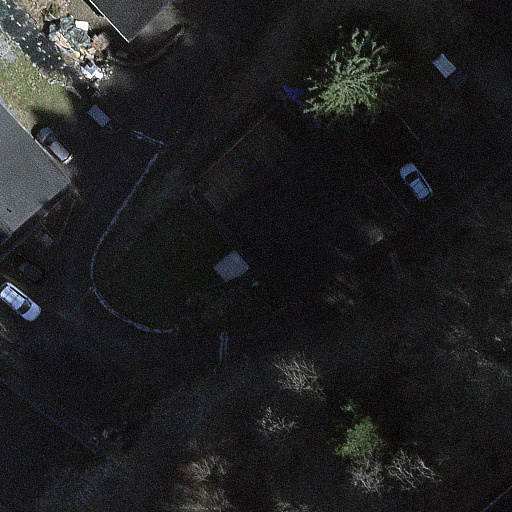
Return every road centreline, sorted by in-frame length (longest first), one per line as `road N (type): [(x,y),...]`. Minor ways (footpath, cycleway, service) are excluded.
road 1 (residential): [(511,166),(300,337),(238,353),(170,357),(130,346)]
road 2 (residential): [(251,0),(103,200),(77,269),(85,312),(130,346)]
road 3 (residential): [(130,346),(88,372),(0,373)]
